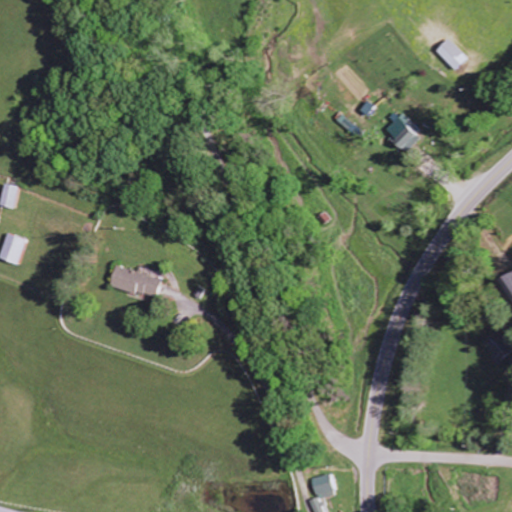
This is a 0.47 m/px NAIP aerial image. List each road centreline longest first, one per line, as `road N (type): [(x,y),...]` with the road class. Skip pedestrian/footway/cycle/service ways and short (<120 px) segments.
road 1 (residential): [(370,451),(345,447),(323,430),(152,0)]
road 2 (primary): [(368,511),(370,451),(412,289),(456,220),(511,159)]
road 3 (residential): [(370,451),(511,461)]
